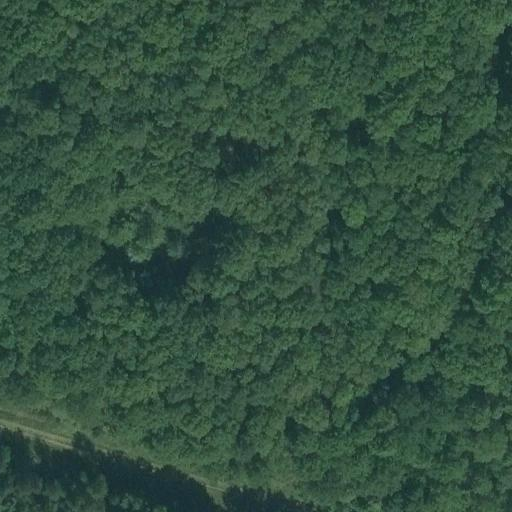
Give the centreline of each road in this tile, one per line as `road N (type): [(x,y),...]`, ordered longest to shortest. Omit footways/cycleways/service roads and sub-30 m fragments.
road 1 (track): [(316,511),(0,423)]
road 2 (track): [(489,213),(376,511)]
